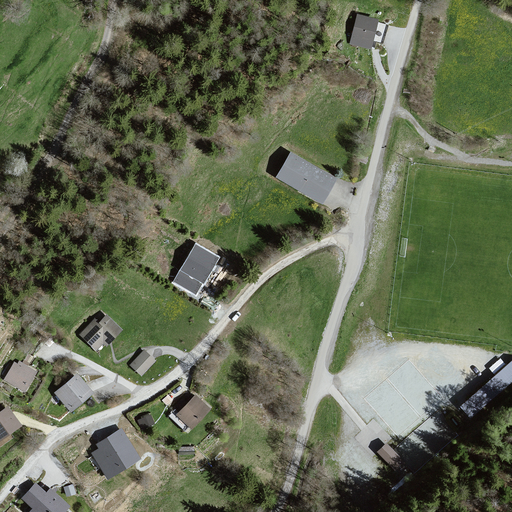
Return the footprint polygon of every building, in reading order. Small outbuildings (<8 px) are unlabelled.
[(378,18),(357,13),(348,44),(370,50),(378,18)] [(337,176),(290,149),(275,176),(322,203),(337,176)] [(197,241),(171,282),(196,297),(221,256),(197,241)] [(123,329),(106,315),(99,323),(93,318),(79,335),(96,350),(101,344),(106,348),(123,329)] [(156,359),(144,348),(129,364),(141,375),(156,359)] [(494,371),(505,361),(500,356),(489,366),(494,371)] [(511,358),(460,406),(470,418),(511,380),(511,358)] [(37,370),(19,360),(17,363),(13,361),(3,379),(24,392),(37,370)] [(94,391),(77,372),(53,392),(69,411),(94,391)] [(210,405),(194,390),(175,410),(191,425),(210,405)] [(0,438),(21,423),(8,405),(0,410),(0,438)] [(90,450),(108,480),(141,460),(123,429),(90,450)] [(402,458),(385,441),(377,449),(394,466),(402,458)] [(57,511),(68,501),(49,484),(44,489),(35,481),(21,495),(30,503),(26,508),(30,511),(57,511)]
